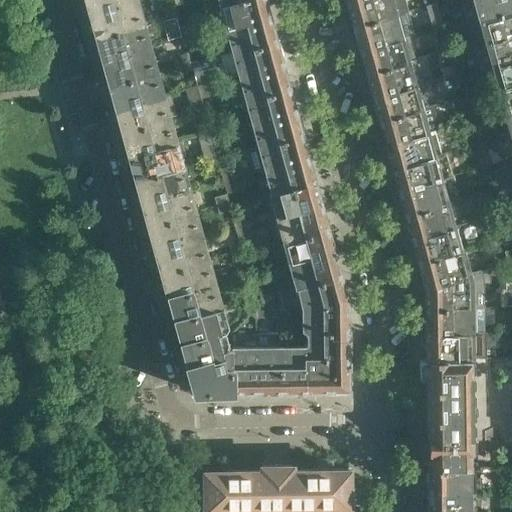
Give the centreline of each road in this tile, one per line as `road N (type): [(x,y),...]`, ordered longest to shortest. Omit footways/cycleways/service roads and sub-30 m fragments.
road 1 (residential): [(55,0),(174,420),(391,413)]
road 2 (residential): [(391,413),(387,291),(303,0)]
